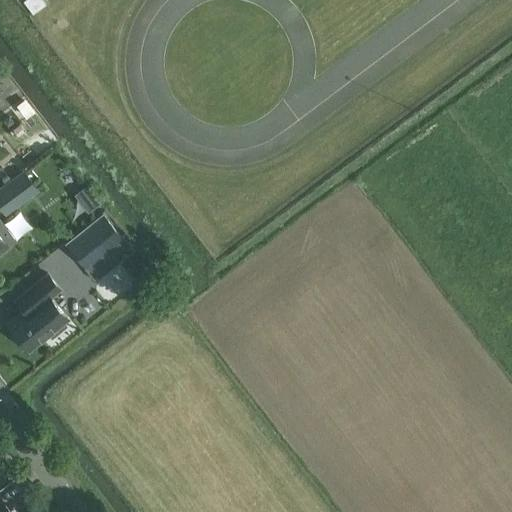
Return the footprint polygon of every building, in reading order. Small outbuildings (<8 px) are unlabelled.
[(46,4),(43,0),(23,0),(32,13),(46,4)] [(24,170),(0,187),(0,205),(2,208),(34,185),(24,170)] [(85,228),(67,243),(77,255),(87,267),(99,257),(111,247),(116,252),(120,258),(126,253),(131,249),(117,231),(103,214),(85,228)] [(0,250),(15,240),(0,218),(0,250)] [(48,273),(15,299),(17,300),(21,297),(28,306),(7,323),(29,349),(50,332),(53,336),(67,324),(64,321),(68,318),(50,296),(60,288),(48,273)]
